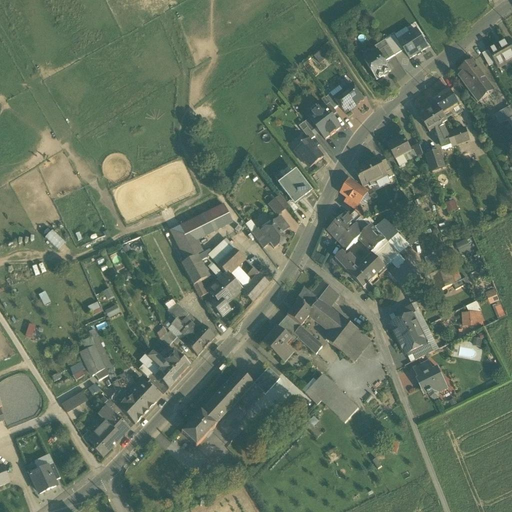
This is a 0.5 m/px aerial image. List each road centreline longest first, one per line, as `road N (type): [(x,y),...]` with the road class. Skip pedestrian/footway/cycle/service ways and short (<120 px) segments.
road 1 (residential): [(511,3),(370,124),(269,299),(107,477)]
road 2 (track): [(107,477),(89,462),(0,321)]
road 3 (track): [(308,0),(383,113)]
